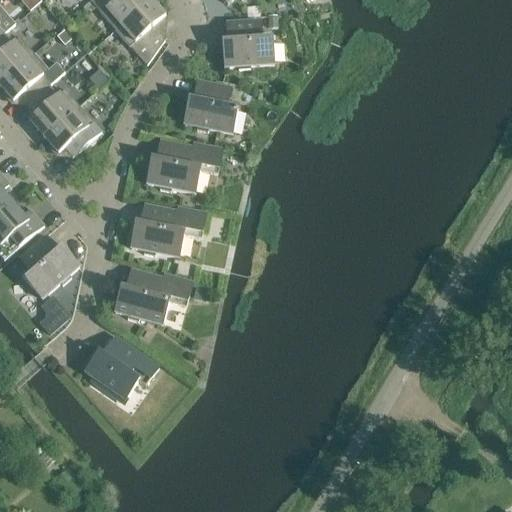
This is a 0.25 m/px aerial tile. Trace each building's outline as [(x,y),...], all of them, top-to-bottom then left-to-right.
[(24,0),(33,10),(43,2),(41,0),(24,0)] [(101,16),(115,33),(151,2),(149,0),(100,0),(93,6),(101,15),(101,16)] [(151,2),(115,33),(130,50),(131,49),(147,68),(164,43),(165,43),(159,24),(166,19),(151,2)] [(7,18),(4,21),(0,16),(0,40),(5,36),(15,27),(7,18)] [(223,46),(225,67),(225,71),(238,70),(238,73),(250,72),(250,69),(274,67),(272,36),(262,37),(261,23),(227,25),(228,46),(225,46),(223,46)] [(0,86),(34,56),(20,39),(13,45),(5,36),(0,40),(0,86)] [(20,98),(28,108),(50,88),(65,75),(57,66),(49,73),(34,56),(0,86),(0,88),(13,104),(20,98)] [(189,103),(184,127),(197,130),(196,133),(208,135),(209,132),(232,137),(239,107),(228,105),(231,91),(198,84),(194,104),(190,103),(189,103)] [(29,123),(44,140),(80,109),(65,92),(58,98),(50,88),(28,108),(36,117),(29,123)] [(80,109),(44,140),(58,156),(65,151),(73,160),(102,135),(94,126),(80,109)] [(152,162),(148,183),(147,187),(160,190),(159,193),(171,195),(172,192),(195,197),(200,173),(218,177),(223,152),(194,146),(193,150),(161,144),(157,164),(153,163),(152,162)] [(0,177),(0,216),(13,205),(2,193),(9,188),(0,177)] [(0,216),(0,259),(4,263),(44,229),(30,212),(24,218),(13,205),(0,216)] [(136,226),(131,251),(144,254),(143,257),(155,259),(156,256),(179,261),(184,237),(202,241),(207,216),(178,210),(177,214),(145,208),(141,228),(137,227),(136,226)] [(79,269),(66,253),(63,250),(62,251),(59,254),(46,238),(22,260),(31,270),(22,278),(42,302),(60,286),(62,288),(72,280),(69,278),(79,269)] [(122,291),(115,315),(128,318),(127,321),(138,325),(139,322),(163,328),(169,305),(186,310),(193,285),(164,277),(163,281),(131,273),(126,292),(123,291),(122,291)] [(60,308),(53,315),(53,322),(59,329),(70,319),(60,308)] [(85,375),(125,403),(138,384),(146,389),(159,370),(115,340),(103,358),(99,355),(85,375)] [(55,481),(70,501),(87,488),(71,469),(55,481)]
